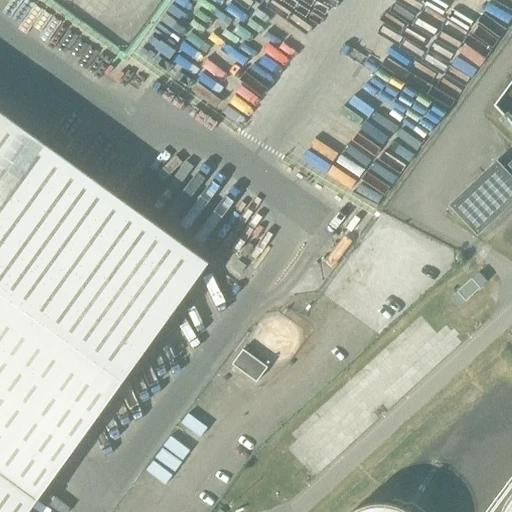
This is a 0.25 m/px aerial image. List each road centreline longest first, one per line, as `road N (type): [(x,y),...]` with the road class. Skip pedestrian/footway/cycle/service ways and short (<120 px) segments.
road 1 (unknown): [(158,130),(267,8)]
road 2 (unknown): [(390,95),(267,8)]
